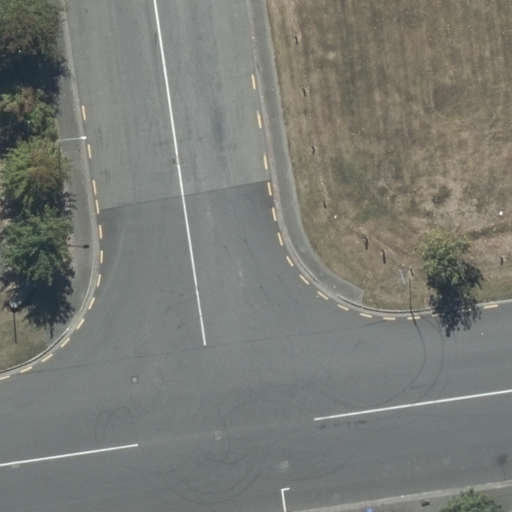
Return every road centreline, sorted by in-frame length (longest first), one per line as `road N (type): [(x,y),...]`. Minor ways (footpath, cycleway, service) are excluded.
road 1 (unclassified): [(153,0),(216,434)]
road 2 (tertiary): [(216,434),(511,391)]
road 3 (tertiary): [(0,466),(216,434)]
